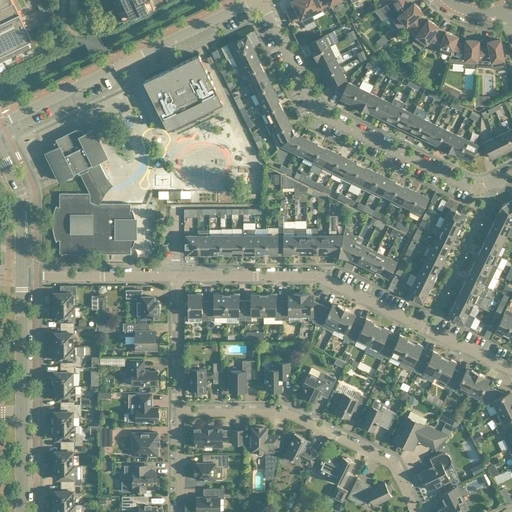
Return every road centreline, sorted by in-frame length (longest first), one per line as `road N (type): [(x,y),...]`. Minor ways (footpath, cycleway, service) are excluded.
road 1 (residential): [(177,276),(322,276),(511,368)]
road 2 (residential): [(511,172),(473,186),(457,181),(317,111),(262,0)]
road 3 (residential): [(0,125),(255,0)]
road 4 (residential): [(416,511),(384,455),(285,413),(179,412)]
road 5 (residential): [(21,276),(177,276)]
road 6 (tertiary): [(21,413),(21,276)]
road 7 (residential): [(177,276),(179,412)]
road 8 (tertiary): [(21,276),(21,198),(0,150)]
